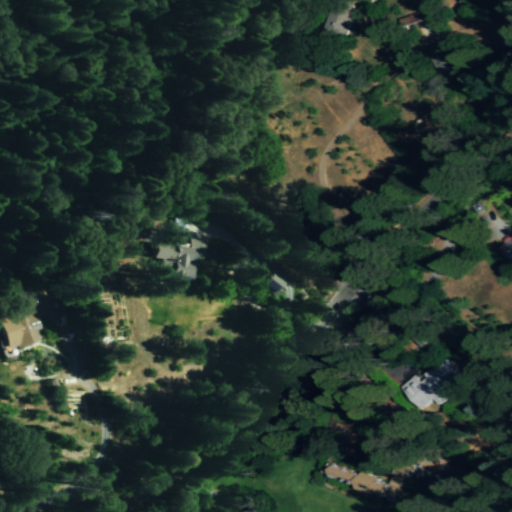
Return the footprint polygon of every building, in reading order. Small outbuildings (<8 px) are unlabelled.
[(511,262),(511,234),(497,249),(511,262)] [(186,245),(150,242),(149,259),(156,260),(154,277),(166,278),(165,284),(182,285),(186,245)] [(38,340),(28,309),(0,318),(0,337),(5,352),(38,340)] [(459,374),(443,357),(417,381),(412,376),(399,388),(420,410),(431,400),(437,406),(445,398),(440,392),(459,374)] [(329,483),(400,502),(409,470),(394,466),(388,488),(378,485),(380,478),(333,466),(329,483)]
